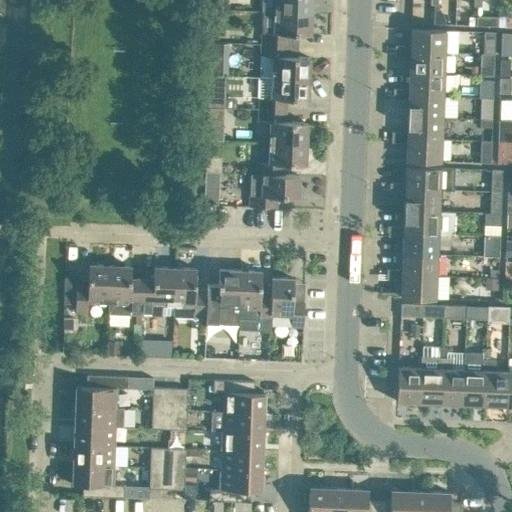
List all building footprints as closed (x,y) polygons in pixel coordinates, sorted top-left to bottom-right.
[(274,0),(274,11),(311,13),(311,0),(274,0)] [(438,4),(438,0),(430,0),(431,4),(434,4),(433,24),(445,24),(445,19),(437,4),(438,4)] [(212,9),(211,22),(221,22),(226,18),(227,9),(212,9)] [(262,11),(261,43),(288,44),(289,33),(310,34),(311,13),(274,11),(262,11)] [(477,15),(477,25),(499,26),(499,16),(477,15)] [(445,52),(446,30),(411,28),(410,45),(403,45),(402,56),(410,56),(410,51),(445,52)] [(495,32),(484,31),(483,54),(495,54),(495,32)] [(309,56),(297,56),(288,56),(288,44),(261,43),(260,76),(308,78),(309,56)] [(402,56),(403,45),(395,45),(395,55),(402,56)] [(444,73),(445,52),(410,51),(410,56),(409,72),(444,73)] [(495,54),(483,54),(480,54),(480,75),(494,75),(495,54)] [(510,61),(500,60),(499,76),(509,76),(510,61)] [(210,63),(209,74),(224,75),(225,64),(210,63)] [(443,95),(444,73),(409,72),(408,88),(401,88),(401,99),(408,99),(408,94),(443,95)] [(308,99),(308,78),(260,76),(258,108),(286,109),(286,98),(308,99)] [(494,80),(493,80),(479,80),(479,97),(493,98),(494,80)] [(401,99),(401,88),(393,88),(393,98),(401,99)] [(442,117),(443,95),(408,94),(408,99),(407,115),(442,117)] [(285,121),(286,109),(258,108),(258,121),(270,121),(269,141),(306,143),(307,122),(285,121)] [(441,138),(442,117),(407,115),(407,131),(399,131),(399,142),(406,142),(406,137),(441,138)] [(399,142),(399,131),(391,131),(391,141),(399,142)] [(441,160),(441,138),(406,137),(406,142),(406,159),(441,160)] [(492,140),(491,140),(481,140),(480,162),(491,163),(492,140)] [(305,163),(306,143),(269,141),(268,162),(256,162),(256,174),(261,174),(261,173),(283,174),(284,174),(284,163),(305,163)] [(453,190),(453,167),(406,165),(405,182),(398,182),(397,192),(404,193),(405,188),(439,189),(453,190)] [(502,169),(501,169),(491,169),(491,191),(502,191),(502,169)] [(249,194),(249,206),(276,207),(276,196),(298,197),(299,174),(284,174),(283,174),(261,173),(261,174),(256,174),(250,173),(249,194)] [(397,192),(398,182),(390,181),(389,192),(397,192)] [(438,211),(439,189),(405,188),(404,193),(404,209),(438,211)] [(501,213),(502,191),(491,191),(490,213),(501,213)] [(438,232),(438,211),(404,209),(403,226),(396,225),(396,236),(403,236),(403,231),(438,232)] [(501,213),(490,213),(484,212),(484,225),(501,225),(501,213)] [(396,236),(396,225),(388,225),(388,235),(396,236)] [(437,254),(438,232),(403,231),(403,236),(403,253),(437,254)] [(436,275),(437,254),(403,253),(402,268),(394,268),(394,279),(401,279),(402,274),(436,275)] [(109,302),(110,264),(88,263),(87,285),(76,285),(75,312),(87,312),(87,301),(109,302)] [(141,314),(142,278),(130,277),(131,265),(110,264),(109,302),(108,313),(141,314)] [(174,304),(175,267),(153,266),(153,278),(142,278),(141,314),(162,315),(162,304),(174,304)] [(174,304),(173,316),(206,316),(207,289),(195,289),(196,268),(175,267),(174,304)] [(206,316),(206,321),(239,323),(239,318),(240,269),(218,268),(218,283),(207,283),(207,289),(206,316)] [(394,279),(394,268),(386,268),(386,279),(394,279)] [(270,313),(271,292),(260,292),(261,270),(240,269),(239,318),(259,319),(259,331),(270,331),(270,313)] [(435,298),(436,275),(402,274),(401,279),(401,297),(435,298)] [(272,276),(271,292),(270,313),(292,314),(291,326),(303,327),(304,299),(293,299),(293,277),(272,276)] [(422,316),(423,303),(401,303),(400,315),(422,316)] [(444,317),(444,304),(423,303),(422,316),(444,317)] [(466,318),(466,305),(444,304),(444,317),(466,318)] [(509,317),(509,306),(509,305),(497,305),(497,316),(509,317)] [(140,340),(139,355),(152,356),(152,340),(140,340)] [(205,342),(204,357),(225,358),(225,343),(205,342)] [(453,357),(446,357),(447,346),(439,346),(439,357),(438,367),(442,368),(441,402),(462,403),(464,369),(452,368),(453,357)] [(482,352),(482,358),(490,359),(490,348),(482,348),(482,352)] [(464,369),(462,403),(484,404),(485,369),(481,369),(482,358),(482,352),(464,351),(464,369)] [(438,367),(439,357),(421,356),(420,367),(419,401),(441,402),(442,368),(438,367)] [(495,359),(490,359),(482,358),(481,369),(485,369),(484,404),(505,405),(507,370),(495,370),(495,359)] [(419,401),(420,367),(398,366),(397,400),(419,401)] [(128,388),(128,376),(87,374),(87,386),(76,385),(76,405),(116,407),(116,387),(128,388)] [(255,392),(255,381),(213,379),(213,391),(224,391),(223,411),(264,412),(264,393),(255,392)] [(163,428),(165,386),(153,386),(151,427),(163,428)] [(175,428),(176,387),(165,386),(163,428),(175,428)] [(186,429),(188,387),(176,387),(175,428),(186,429)] [(123,407),(116,407),(76,405),(75,425),(115,426),(122,426),(123,407)] [(264,412),(223,411),(211,410),(211,430),(223,430),(263,431),(264,412)] [(114,445),(115,426),(75,425),(74,444),(114,445)] [(262,451),(263,431),(223,430),(222,449),(262,451)] [(114,464),(114,445),(74,444),(74,463),(114,464)] [(161,489),(162,447),(150,447),(149,488),(161,489)] [(172,489),(174,448),(162,447),(161,489),(172,489)] [(185,448),(174,448),(172,489),(184,489),(185,448)] [(261,470),(262,451),(222,449),(221,468),(261,470)] [(113,484),(114,464),(74,463),(73,483),(83,483),(82,495),(124,496),(124,485),(113,484)] [(261,490),(261,470),(221,468),(221,488),(209,488),(209,500),(250,501),(251,489),(261,490)] [(307,511),(327,511),(329,487),(309,486),(307,511)] [(329,487),(327,511),(346,511),(348,488),(329,487)] [(378,511),(379,499),(367,499),(368,489),(348,488),(346,511),(378,511)] [(409,511),(411,490),(391,490),(390,500),(379,499),(378,511),(409,511)] [(428,511),(430,491),(411,490),(409,511),(428,511)] [(460,511),(461,502),(449,502),(450,492),(430,491),(428,511),(460,511)]
